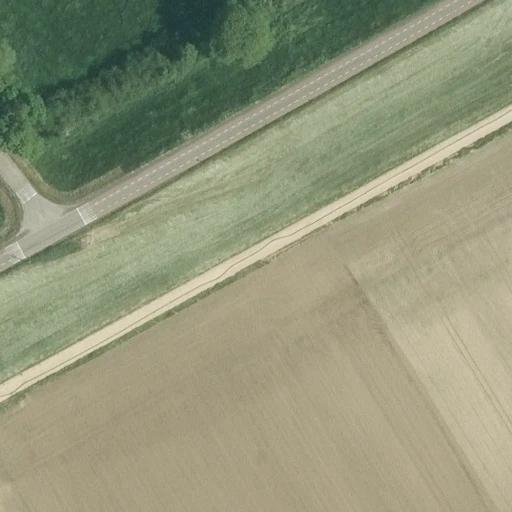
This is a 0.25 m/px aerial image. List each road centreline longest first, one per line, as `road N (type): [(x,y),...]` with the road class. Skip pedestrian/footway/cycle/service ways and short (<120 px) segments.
road 1 (tertiary): [(52,233),(467,0)]
road 2 (track): [(66,225),(87,232),(266,173)]
